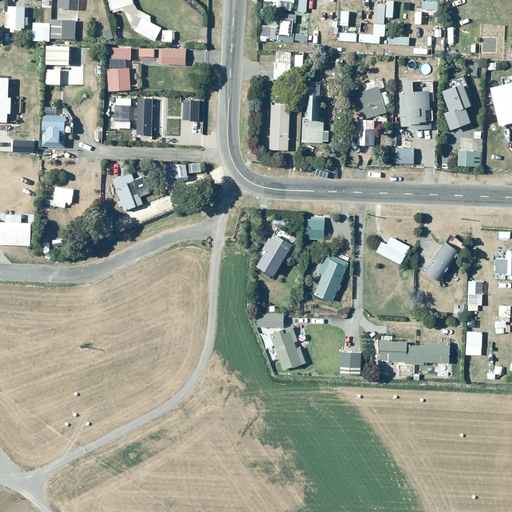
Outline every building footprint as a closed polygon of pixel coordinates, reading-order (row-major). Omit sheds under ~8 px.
[(83,0),(53,0),(53,12),(74,13),(75,9),(82,10),(83,0)] [(126,9),(134,25),(137,32),(157,40),(163,25),(151,21),(154,14),(140,9),(136,3),(135,0),(111,0),(114,9),(115,12),(126,9)] [(29,5),(10,4),(8,39),(27,40),(29,5)] [(53,24),(53,34),(78,35),(78,19),(53,18),(53,24)] [(53,34),(53,24),(35,24),(34,40),(52,40),(53,34)] [(116,37),(113,27),(106,29),(109,39),(116,37)] [(175,30),(165,29),(164,40),(174,41),(175,30)] [(75,45),(50,44),(49,63),(74,64),(75,45)] [(135,85),(140,85),(140,65),(134,65),(135,45),(112,45),(112,67),(110,67),(109,89),(135,90),(135,85)] [(157,56),(157,48),(143,47),(143,56),(157,56)] [(189,49),(160,47),(159,63),(188,64),(189,49)] [(294,62),(277,61),(276,79),(293,80),(294,62)] [(63,84),(64,69),(49,68),(48,83),(63,84)] [(476,104),(466,75),(452,80),(445,83),(454,109),(449,111),(455,128),(476,121),(471,106),(476,104)] [(511,75),(505,77),(506,83),(496,86),(504,125),(511,122),(511,75)] [(13,77),(0,76),(0,119),(19,121),(20,96),(13,96),(13,77)] [(365,81),(366,89),(361,90),(364,106),(360,144),(377,145),(379,128),(382,128),(383,122),(384,122),(385,113),(391,112),(387,89),(385,77),(365,81)] [(420,79),(408,79),(409,111),(403,111),(404,129),(412,129),(434,128),(433,120),(436,120),(434,79),(420,80),(420,79)] [(323,83),(307,82),(304,140),(326,141),(327,117),(321,116),(322,100),(322,95),(323,83)] [(134,127),(135,97),(119,97),(118,103),(111,103),(111,120),(118,120),(118,127),(134,127)] [(293,104),(275,103),(273,148),(291,149),(293,104)] [(76,115),(66,115),(67,106),(47,105),(46,129),(45,144),(69,145),(69,135),(75,135),(76,115)] [(417,147),(399,146),(398,164),(416,164),(417,147)] [(483,166),(484,151),(462,149),(461,164),(483,166)] [(114,177),(122,199),(119,200),(121,206),(124,205),(126,210),(153,200),(147,185),(139,188),(133,171),(114,177)] [(76,188),(58,185),(56,199),(48,198),(48,204),(67,207),(68,201),(74,202),(76,188)] [(328,237),(328,216),(310,216),(309,237),(328,237)] [(34,245),(35,222),(1,220),(0,243),(34,245)] [(278,278),(302,239),(281,226),(276,235),(272,232),(260,252),(263,254),(257,265),(278,278)] [(469,243),(454,233),(430,270),(445,280),(469,243)] [(413,246),(394,236),(389,244),(384,241),(379,251),(404,264),(413,246)] [(334,248),(330,257),(327,256),(320,271),(326,273),(318,293),(335,300),(347,271),(353,256),(334,248)] [(511,304),(501,305),(501,316),(511,316),(511,304)] [(287,326),(287,312),(260,312),(260,326),(287,326)] [(509,319),(497,319),(497,327),(509,327),(509,319)] [(301,346),(296,326),(273,332),(283,369),(308,363),(304,346),(301,346)] [(482,354),(483,330),(469,329),(468,354),(482,354)] [(412,343),(412,340),(394,340),(394,334),(383,333),(382,342),(385,342),(384,359),(404,360),(404,362),(427,363),(427,361),(453,362),(454,342),(449,342),(449,337),(443,337),(442,342),(425,341),(425,344),(412,343)] [(364,373),(365,351),(342,351),(342,373),(364,373)] [(400,364),(376,363),(376,377),(399,378),(400,364)] [(508,375),(509,366),(497,365),(497,371),(489,370),(489,378),(497,378),(498,374),(508,375)]
